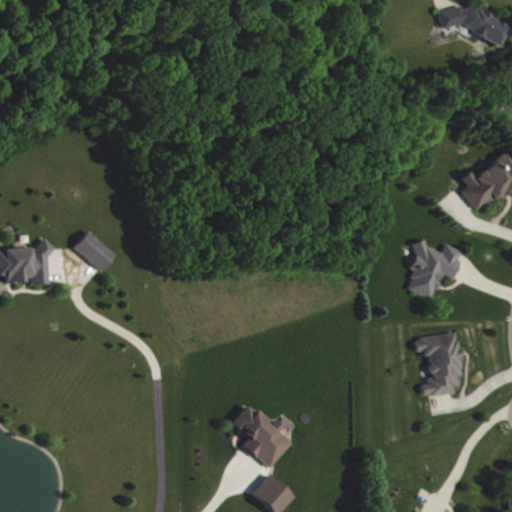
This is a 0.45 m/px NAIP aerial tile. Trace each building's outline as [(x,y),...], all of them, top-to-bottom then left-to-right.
[(433,11),(438,27),(456,22),(466,27),(467,31),(496,44),(505,24),(488,16),(487,11),(473,4),(467,6),(461,3),(433,11)] [(480,212),(511,184),(511,157),(507,151),(476,176),(471,171),(463,178),(469,185),(463,191),(480,212)] [(118,254),(91,229),(76,246),(103,271),(118,254)] [(409,288),(434,298),(444,274),(454,278),(465,250),(447,243),(444,251),(426,244),(427,243),(421,240),(410,267),(417,270),(409,288)] [(53,283),(50,241),(35,242),(35,246),(0,248),(0,274),(8,274),(8,282),(27,281),(27,276),(32,276),(33,284),(53,283)] [(456,392),(455,385),(465,384),(458,332),(416,338),(418,351),(428,350),(432,380),(423,381),(425,396),(456,392)] [(271,467),(293,441),(281,431),(286,425),(276,416),(272,422),(251,403),(233,423),(250,438),(245,445),(271,467)] [(280,511),(296,496),(271,473),(253,492),(274,511),(280,511)]
